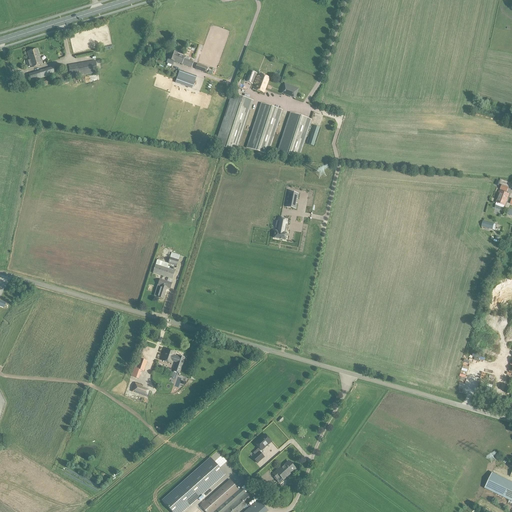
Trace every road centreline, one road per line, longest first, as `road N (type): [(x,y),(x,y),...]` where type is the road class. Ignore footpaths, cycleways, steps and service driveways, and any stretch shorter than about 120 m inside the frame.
road 1 (unclassified): [(511,422),(0,272)]
road 2 (unknown): [(350,375),(297,496),(268,505)]
road 3 (primary): [(0,41),(132,0)]
